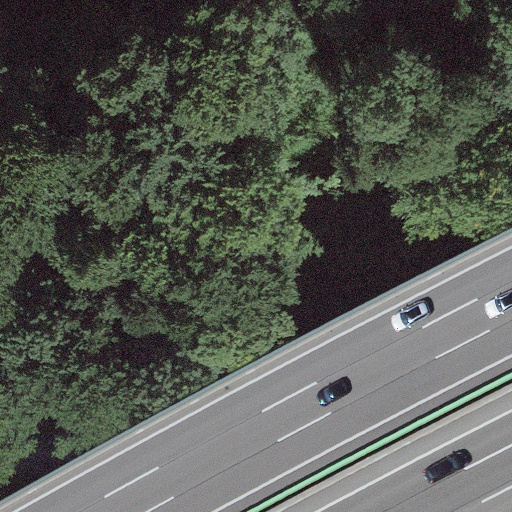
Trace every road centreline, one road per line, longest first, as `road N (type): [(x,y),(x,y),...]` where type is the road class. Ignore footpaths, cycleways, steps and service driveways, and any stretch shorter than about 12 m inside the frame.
road 1 (unclassified): [(511,407),(0,412)]
road 2 (motorway): [(511,304),(120,511)]
